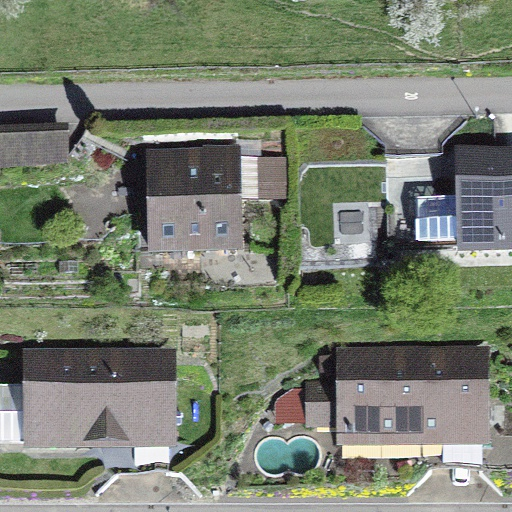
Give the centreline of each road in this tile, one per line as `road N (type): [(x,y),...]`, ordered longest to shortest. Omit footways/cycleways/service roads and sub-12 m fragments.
road 1 (residential): [(0,102),(511,87)]
road 2 (residential): [(511,505),(0,510)]
